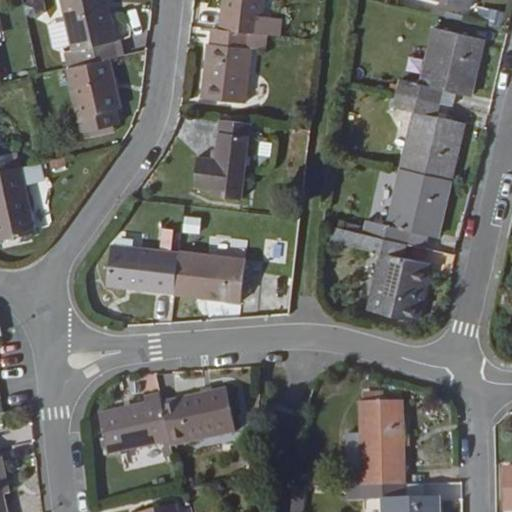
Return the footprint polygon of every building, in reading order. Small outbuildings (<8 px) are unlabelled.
[(129,51),(116,0),(92,0),(76,4),(86,46),(76,49),(80,63),(119,54),(129,51)] [(272,8),(273,0),(234,0),(232,22),(272,27),(279,28),(290,29),(292,11),(272,8)] [(431,0),(467,11),(470,0),(431,0)] [(257,96),(263,41),(270,42),(272,27),(232,22),(224,21),(223,38),(220,38),(214,91),(257,96)] [(0,82),(14,79),(0,22),(0,82)] [(277,42),(279,28),(272,27),(270,42),(277,42)] [(470,97),(483,40),(436,29),(422,86),(398,80),(395,95),(437,104),(450,107),(453,93),(470,97)] [(132,104),(119,54),(80,63),(92,115),(95,114),(98,129),(130,120),(126,105),(132,104)] [(451,182),(464,124),(434,116),(437,104),(395,95),(392,107),(417,114),(403,171),(451,182)] [(255,190),(263,115),(232,112),(228,148),(209,147),(205,179),(224,181),(223,187),(255,190)] [(8,155),(0,122),(0,170),(26,164),(21,152),(8,155)] [(52,226),(34,162),(26,164),(0,170),(0,192),(11,236),(52,226)] [(438,238),(451,182),(403,171),(391,227),(366,221),(363,236),(406,246),(409,231),(438,238)] [(419,324),(432,266),(403,259),(406,246),(363,236),(354,234),(351,247),(384,256),(371,312),(419,324)] [(189,285),(193,245),(126,240),(122,278),(189,285)] [(256,293),(260,250),(193,244),(193,245),(189,285),(189,287),(256,293)] [(0,333),(17,330),(11,311),(0,314),(0,333)] [(254,421),(243,379),(194,391),(195,395),(180,398),(189,436),(254,421)] [(180,398),(176,382),(160,386),(161,392),(115,404),(125,446),(182,432),(183,437),(180,437),(183,448),(192,446),(189,436),(180,398)] [(405,486),(403,401),(361,402),(362,434),(363,470),(348,471),(341,471),(341,488),(348,488),(405,486)] [(269,451),(270,431),(260,430),(258,450),(269,451)] [(363,470),(362,434),(347,435),(348,471),(363,470)] [(27,483),(18,441),(9,444),(19,485),(27,483)] [(25,511),(19,485),(9,444),(0,445),(0,511),(25,511)] [(327,484),(326,468),(309,469),(309,485),(327,484)] [(511,468),(503,469),(504,510),(511,509),(511,468)] [(439,511),(440,498),(427,499),(406,499),(405,486),(348,488),(349,501),(384,500),(384,511),(439,511)] [(427,499),(427,486),(405,486),(406,499),(427,499)] [(304,511),(306,492),(295,491),(293,511),(304,511)] [(198,511),(194,494),(154,504),(155,511),(198,511)]
